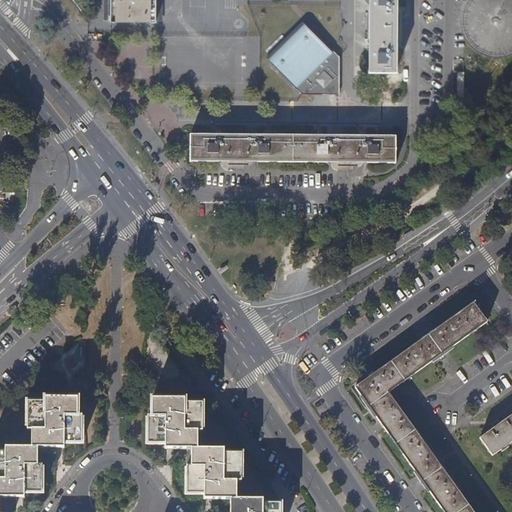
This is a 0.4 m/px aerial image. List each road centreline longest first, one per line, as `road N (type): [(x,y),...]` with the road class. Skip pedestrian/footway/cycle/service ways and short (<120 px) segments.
road 1 (residential): [(476,264),(324,372),(416,511)]
road 2 (tertiary): [(458,221),(247,336)]
road 3 (tertiary): [(295,342),(458,221)]
road 4 (primary): [(224,351),(333,511)]
road 5 (primary): [(247,336),(139,190)]
road 6 (primary): [(117,207),(224,351)]
road 7 (primary): [(116,162),(2,28)]
road 8 (primary): [(0,53),(96,178)]
road 9 (tertiary): [(0,303),(117,207)]
road 10 (primary): [(367,511),(286,392)]
road 11 (residential): [(149,507),(143,473),(116,459),(88,472),(79,497)]
